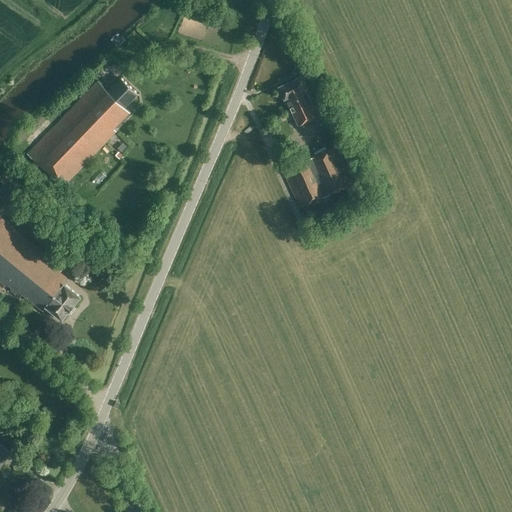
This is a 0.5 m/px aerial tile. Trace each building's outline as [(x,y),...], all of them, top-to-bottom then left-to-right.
[(301,76),(290,82),(308,121),(318,116),(305,89),(307,89),(301,76)] [(124,107),(137,93),(121,77),(107,91),(98,81),(27,154),(64,185),(116,131),(113,129),(129,112),(124,107)] [(290,82),(278,87),(284,99),(286,99),(299,126),(308,121),(290,82)] [(46,120),(28,139),(34,145),(52,126),(46,120)] [(282,169),(300,207),(353,182),(336,145),(282,169)] [(118,152),(115,155),(121,160),(124,156),(118,152)] [(0,281),(19,297),(22,294),(43,311),(46,307),(62,319),(68,311),(69,311),(74,306),(73,305),(80,297),(64,284),(68,279),(60,272),(62,269),(0,217),(0,281)] [(0,466),(12,452),(0,442),(0,466)]
